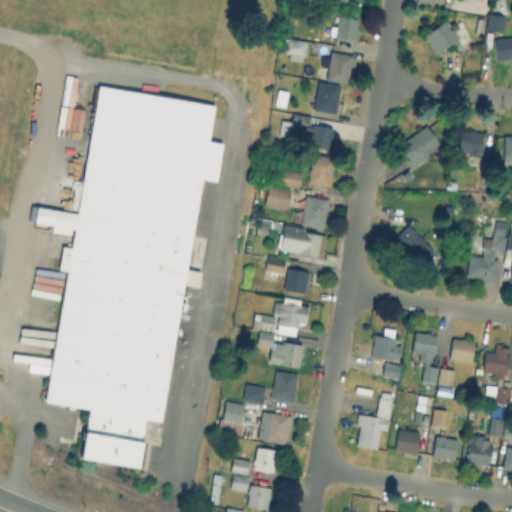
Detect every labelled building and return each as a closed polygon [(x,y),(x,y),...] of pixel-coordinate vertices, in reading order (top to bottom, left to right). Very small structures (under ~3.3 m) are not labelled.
[(504,14),(501,31),(485,29),(487,12),(504,14)] [(358,18),(356,26),(358,26),(357,33),(355,32),(354,40),(334,36),(334,34),(329,33),(330,25),(336,26),(338,14),(358,18)] [(482,17),(479,31),(473,30),(476,15),(482,17)] [(443,19),(449,28),(451,27),(457,37),(456,38),(459,42),(454,46),(451,41),(435,52),(422,34),(443,19)] [(511,35),(511,55),(507,57),(507,58),(503,59),(502,57),(495,59),(492,38),(496,38),(496,36),(501,36),(501,37),(511,35)] [(286,36),(306,40),(303,55),(302,55),(301,61),(288,58),(289,52),(283,51),(284,50),(280,50),(282,37),(286,37),(286,36)] [(351,55),(356,56),(354,65),(350,65),(347,82),(325,78),(327,66),(319,65),(321,54),(328,56),(330,50),(352,53),(351,55)] [(339,84),(336,101),(343,102),(341,112),(334,111),(334,112),(312,108),(314,102),(308,100),(312,84),(316,85),(318,79),(339,84)] [(212,104),(159,421),(144,419),(136,467),(79,457),(87,409),(43,402),(95,85),(212,104)] [(287,90),(284,106),(273,104),(277,88),(287,90)] [(308,125),(311,125),(311,123),(332,126),(331,130),(334,130),(332,142),(328,142),(327,148),(307,145),(310,131),(289,128),(292,111),(310,114),(308,125)] [(438,143),(410,162),(397,143),(425,124),(438,143)] [(459,129),(469,130),(469,129),(473,129),(473,130),(482,131),(479,156),(467,154),(468,150),(457,149),(459,129)] [(511,163),(502,163),(503,134),(511,134),(511,163)] [(335,154),(330,185),(307,181),(309,173),(307,173),(308,168),(309,168),(313,150),(335,154)] [(301,171),(298,186),(280,183),(282,168),(301,171)] [(290,187),(286,208),(263,204),(267,184),(290,187)] [(327,201),(326,208),(325,208),(322,227),(300,223),(303,208),(301,207),(302,202),(303,202),(305,194),(327,198),(326,201),(327,201)] [(505,235),(502,251),(494,249),(492,257),(497,258),(492,281),(464,275),(469,253),(480,255),(481,251),(480,245),(482,236),(490,238),(494,219),(506,221),(503,235),(505,235)] [(511,283),(507,283),(508,275),(506,275),(506,269),(507,269),(508,264),(502,264),(508,230),(510,220),(511,220),(511,283)] [(303,231),(324,235),(320,256),(296,252),(296,251),(278,248),(278,247),(276,246),(278,232),(281,233),(282,223),(303,227),(303,231)] [(432,248),(418,264),(391,239),(406,224),(432,248)] [(259,256),(257,266),(249,265),(252,255),(259,256)] [(261,256),(266,257),(266,256),(284,259),(281,271),(264,268),(265,262),(260,262),(261,256)] [(310,271),(308,286),(304,285),(303,292),(283,289),(286,267),(310,271)] [(299,299),(298,303),(307,305),(304,322),(298,321),(297,327),(295,327),(294,335),(250,327),(253,312),(259,313),(259,312),(271,314),(273,300),(282,302),(283,296),(299,299)] [(394,329),(392,337),(394,338),(393,343),(399,345),(396,359),(390,358),(390,359),(370,355),(371,348),(370,348),(371,344),(372,344),(373,334),(381,335),(382,327),(394,329)] [(272,333),(270,346),(255,343),(257,330),(272,333)] [(414,330),(423,332),(423,331),(427,332),(427,333),(435,334),(431,355),(429,354),(427,364),(437,366),(433,382),(419,380),(422,364),(414,363),(415,359),(408,358),(414,330)] [(451,337),(458,338),(459,337),(463,338),(463,339),(473,341),(469,361),(457,359),(457,360),(451,359),(451,358),(447,357),(451,337)] [(281,340),(302,344),(297,366),(267,360),(269,349),(274,350),(275,341),(281,342),(281,340)] [(508,347),(505,373),(502,373),(500,383),(502,383),(502,380),(509,381),(508,392),(511,392),(509,404),(493,401),(494,394),(483,393),(484,384),(495,385),(496,381),(493,381),(494,377),(492,377),(492,372),(481,370),(484,349),(492,351),(494,342),(500,343),(500,346),(508,347)] [(398,364),(396,378),(381,375),(383,361),(398,364)] [(453,369),(450,386),(435,383),(438,366),(453,369)] [(296,373),(293,391),(294,392),(292,401),(291,401),(291,402),(270,398),(271,390),(270,390),(271,385),(272,385),(275,369),(296,373)] [(264,386),(260,403),(241,399),(245,382),(264,386)] [(390,398),(384,429),(378,427),(374,447),(355,444),(358,425),(354,424),(356,413),(373,416),(377,396),(390,398)] [(243,403),(239,428),(220,425),(224,400),(243,403)] [(445,409),(443,425),(429,423),(432,407),(445,409)] [(289,414),(289,416),(290,416),(289,425),(287,425),(284,444),(263,440),(264,430),(257,428),(260,414),(266,415),(267,410),(289,414)] [(511,413),(510,418),(511,418),(511,438),(500,437),(504,418),(505,412),(511,413)] [(502,418),(499,435),(486,433),(489,416),(502,418)] [(396,428),(409,430),(409,429),(414,430),(414,431),(418,432),(415,452),(407,451),(407,452),(402,451),(402,450),(393,448),(396,428)] [(434,435),(438,435),(438,434),(443,435),(443,436),(455,438),(452,459),(442,457),(442,458),(437,457),(437,456),(430,455),(434,435)] [(489,440),(488,444),(490,444),(487,465),(479,463),(479,464),(474,464),(475,463),(465,461),(468,441),(471,441),(473,434),(484,436),(484,439),(489,440)] [(504,445),(511,446),(511,469),(501,468),(504,445)] [(276,449),(272,471),(252,468),(253,463),(252,463),(253,459),(254,459),(256,446),(276,449)] [(250,459),(247,473),(245,473),(245,474),(229,471),(231,456),(250,459)] [(247,476),(245,490),(229,488),(231,473),(247,476)] [(269,487),(266,509),(245,506),(247,493),(246,493),(247,488),(248,488),(249,484),(269,487)]
